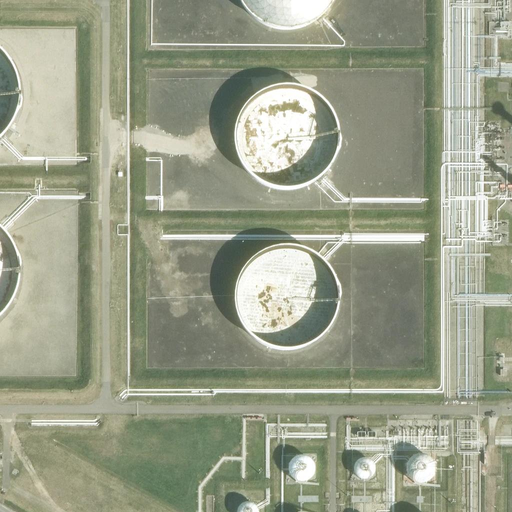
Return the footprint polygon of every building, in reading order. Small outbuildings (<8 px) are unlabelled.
[(258,23),(289,31),(318,20),(331,0),(237,0),(258,23)] [(18,112),(20,92),(16,73),(5,55),(0,50),(0,139),(9,130),(18,112)] [(338,150),(339,133),(334,116),(325,102),(311,92),(295,86),(278,86),(262,91),(248,102),(238,117),(233,135),(235,153),(243,169),(255,182),(272,189),(290,191),(306,187),(321,178),(332,165),(338,150)] [(19,289),(21,269),(17,250),(6,233),(0,227),(0,317),(10,307),(19,289)] [(337,310),(338,293),(334,277),(324,263),(311,253),(295,247),(278,247),(262,252),(247,263),(237,278),(233,295),(235,313),(242,329),(255,342),(271,350),(289,352),(306,348),(320,339),(331,326),(337,310)] [(436,468),(436,465),(435,462),(433,459),(431,457),(429,455),(426,453),(423,452),(420,452),(417,453),(414,454),(411,455),(409,457),(407,460),(406,462),(405,465),(405,468),(405,471),(406,475),(408,478),(410,480),(413,482),(415,483),(418,483),(422,484),(425,483),(427,482),(429,481),(432,479),(433,477),(435,474),(436,471),(436,468)] [(313,469),(313,468),(313,466),(312,463),(311,461),(310,459),(308,458),(306,456),(303,455),(301,455),(298,455),(296,456),(294,457),(292,458),(290,461),(289,462),(288,465),(288,468),(288,471),(288,473),(291,477),(293,479),(295,480),(298,481),(300,481),(303,481),(305,480),(307,479),(309,478),(311,476),(312,474),(313,471),(313,469)] [(375,468),(375,465),(374,463),(373,461),(371,459),(368,457),(366,456),(364,456),(361,456),(359,457),(357,458),(355,459),(353,463),(352,465),(352,468),(352,470),(353,472),(354,474),(355,476),(359,478),(361,479),(363,479),(367,479),(370,477),(372,476),(374,472),(375,470),(375,468)] [(259,511),(258,507),(257,505),(256,503),(253,501),(249,500),(246,500),(243,501),(240,503),(238,505),(237,507),(236,508),(236,511),(259,511)]
